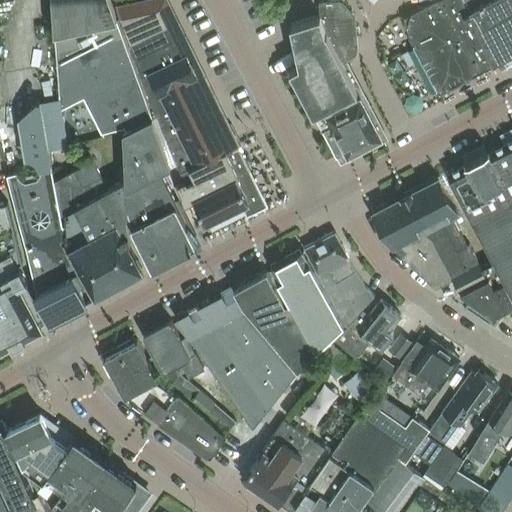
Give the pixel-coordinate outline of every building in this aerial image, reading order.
[(41,99),(49,147),(68,144),(60,107),(83,95),(101,131),(124,125),(127,128),(129,177),(125,179),(127,226),(133,224),(152,263),(172,253),(173,255),(181,251),(180,249),(197,240),(161,169),(170,165),(110,0),(52,0),(59,96),(41,99)] [(197,73),(187,52),(191,50),(166,0),(145,0),(118,6),(116,2),(115,2),(161,130),(185,179),(178,182),(185,201),(195,197),(206,220),(243,201),(248,211),(266,202),(238,147),(237,143),(232,146),(222,125),(223,124),(222,123),(221,123),(212,105),(213,104),(213,103),(211,103),(202,85),(204,84),(203,82),(201,83),(196,74),(197,73)] [(353,56),(357,51),(358,46),(357,33),(344,4),(343,0),(341,0),(325,0),(319,1),(320,11),(320,13),(290,22),(299,62),(290,67),(318,120),(323,130),(336,155),(336,156),(347,150),(348,153),(382,135),(343,61),(353,56)] [(405,15),(412,40),(440,92),(473,74),(486,67),(456,0),(429,0),(430,2),(405,15)] [(511,0),(456,0),(486,67),(491,64),(511,52),(511,0)] [(63,224),(65,223),(64,212),(61,213),(54,179),(49,147),(41,99),(37,97),(33,101),(17,118),(24,158),(27,158),(30,158),(33,159),(36,161),(37,164),(38,167),(43,166),(40,170),(37,177),(26,180),(23,179),(20,176),(18,174),(17,170),(7,173),(9,182),(26,243),(37,289),(36,290),(50,318),(87,299),(86,298),(95,293),(67,239),(63,224)] [(511,137),(447,171),(494,259),(501,272),(511,291),(511,137)] [(92,158),(74,168),(54,179),(61,213),(64,212),(65,223),(63,224),(67,239),(95,293),(97,293),(98,295),(106,290),(105,288),(118,281),(125,277),(130,275),(131,277),(142,271),(140,269),(142,268),(126,239),(131,237),(127,226),(125,179),(125,177),(108,187),(92,158)] [(454,277),(461,290),(488,276),(483,266),(470,242),(468,243),(455,216),(460,214),(440,176),(375,210),(395,248),(437,287),(454,277)] [(7,200),(0,201),(0,347),(12,342),(13,342),(26,336),(26,335),(41,327),(38,320),(45,317),(26,280),(29,278),(20,262),(23,261),(7,200)] [(366,285),(350,258),(335,231),(306,246),(321,274),(319,275),(343,321),(346,325),(375,294),(366,285)] [(316,347),(343,321),(319,275),(318,276),(303,248),(271,266),(289,299),(316,347)] [(497,275),(501,272),(494,259),(483,266),(488,276),(461,290),(495,315),(497,312),(511,304),(497,275)] [(244,301),(298,367),(299,367),(316,347),(289,299),(285,301),(267,268),(234,286),(244,301)] [(299,367),(298,367),(244,301),(234,286),(178,317),(179,319),(178,320),(203,355),(253,426),(300,368),(299,367)] [(389,328),(401,313),(381,298),(364,318),(359,314),(352,322),(351,321),(346,328),(342,325),(332,336),(356,357),(372,337),(382,345),(393,331),(389,328)] [(215,401),(200,387),(180,371),(186,368),(189,374),(204,366),(196,351),(195,351),(187,335),(182,337),(171,318),(144,333),(154,352),(151,354),(162,374),(171,381),(221,423),(229,429),(236,421),(227,414),(214,401),(215,401)] [(158,416),(211,453),(226,433),(177,390),(157,377),(158,377),(137,337),(104,354),(125,394),(126,393),(158,416)] [(402,360),(393,373),(418,390),(427,378),(438,386),(459,356),(432,337),(411,366),(402,360)] [(337,377),(353,359),(332,341),(316,359),(337,377)] [(383,356),(374,369),(386,379),(396,366),(383,356)] [(344,381),(361,401),(379,386),(362,366),(344,381)] [(498,382),(478,367),(475,371),(472,369),(430,427),(431,427),(416,448),(431,459),(421,473),(440,487),(463,456),(444,442),(459,422),(461,423),(474,405),(479,409),(498,382)] [(511,389),(509,387),(490,418),(470,450),(485,460),(506,428),(510,430),(511,428),(511,389)] [(406,461),(430,426),(413,414),(406,424),(373,401),(364,414),(406,443),(398,455),(406,461)] [(41,411),(51,432),(25,444),(27,452),(30,453),(26,460),(32,463),(30,467),(47,475),(43,482),(74,435),(41,410),(41,411)] [(8,428),(26,469),(30,467),(32,463),(26,460),(30,453),(27,452),(25,444),(51,432),(41,411),(11,425),(12,426),(8,428)] [(398,455),(406,443),(364,414),(359,411),(332,450),(295,505),(292,509),(293,511),(360,511),(366,504),(365,503),(398,455)] [(295,505),(332,450),(285,417),(263,449),(265,451),(260,458),(258,457),(244,476),(279,500),(282,496),(295,505)] [(36,491),(26,469),(8,428),(7,427),(6,424),(0,426),(0,477),(15,510),(16,510),(16,511),(50,511),(39,490),(36,491)] [(76,511),(75,510),(108,459),(74,435),(43,482),(57,497),(51,503),(55,511),(76,511)] [(436,511),(449,493),(440,487),(421,473),(401,457),(367,503),(368,504),(362,511),(436,511)] [(147,488),(137,480),(108,459),(75,510),(76,511),(139,511),(137,510),(148,494),(147,488)] [(511,465),(508,463),(501,473),(511,480),(511,465)] [(467,478),(456,472),(449,483),(460,489),(467,478)] [(511,480),(501,473),(494,484),(511,495),(511,493),(511,480)] [(494,484),(487,494),(504,506),(511,495),(494,484)] [(0,511),(11,511),(0,487),(0,511)] [(487,494),(479,505),(490,511),(499,511),(504,506),(487,494)]
